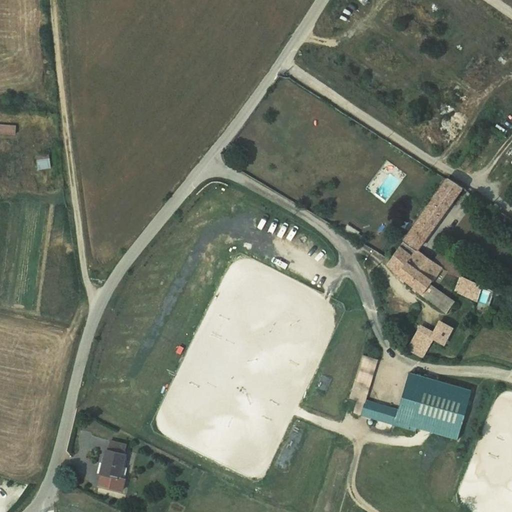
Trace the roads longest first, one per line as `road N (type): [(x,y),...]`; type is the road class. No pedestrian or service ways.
road 1 (unclassified): [(321,0),(94,309),(42,497)]
road 2 (track): [(94,309),(48,0)]
